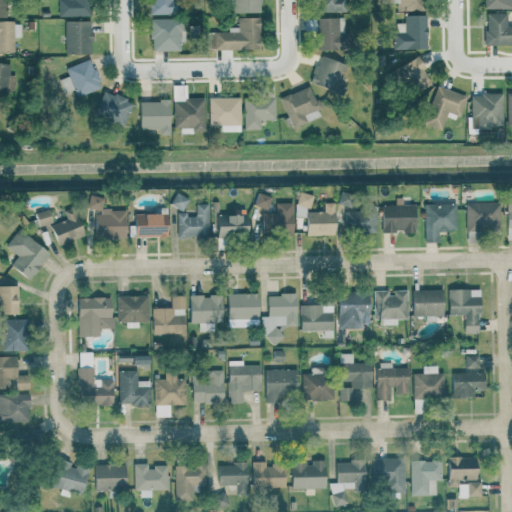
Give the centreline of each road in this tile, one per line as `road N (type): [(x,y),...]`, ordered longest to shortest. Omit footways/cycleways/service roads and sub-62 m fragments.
road 1 (residential): [(57,352),(57,290),(81,269),(511,259)]
road 2 (residential): [(505,425),(86,434),(62,422),(57,352)]
road 3 (residential): [(507,511),(502,260)]
road 4 (residential): [(120,0),(128,65),(206,68)]
road 5 (residential): [(206,68),(280,67),(289,51),(287,0)]
